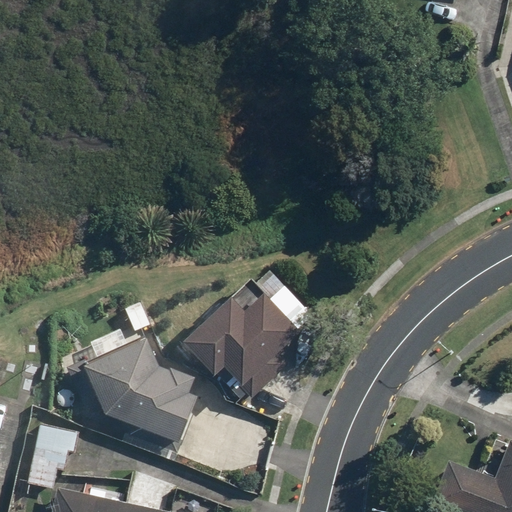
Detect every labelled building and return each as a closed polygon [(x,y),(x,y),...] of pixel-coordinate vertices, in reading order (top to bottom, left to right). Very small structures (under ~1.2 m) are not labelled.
[(497,58),(509,0),(486,0),(475,53),(497,58)] [(235,305),(229,299),(181,344),(214,379),(223,371),(239,388),(312,319),(282,287),(268,300),(255,286),(235,305)] [(99,410),(102,418),(177,444),(193,397),(185,394),(190,379),(159,369),(145,337),(68,369),(87,414),(99,410)] [(79,430),(38,422),(26,485),(51,490),(55,470),(62,471),(66,453),(74,455),(79,430)] [(446,461),(429,503),(451,511),(511,511),(511,442),(501,438),(485,477),(446,461)] [(154,511),(56,490),(51,511),(154,511)]
